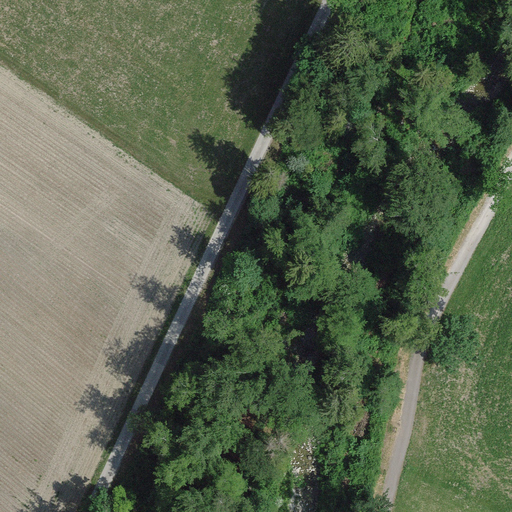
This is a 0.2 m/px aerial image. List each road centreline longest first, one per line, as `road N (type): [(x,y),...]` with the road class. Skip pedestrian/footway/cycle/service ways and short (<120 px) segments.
road 1 (unclassified): [(331,0),(91,511)]
road 2 (track): [(511,171),(436,316),(385,511)]
